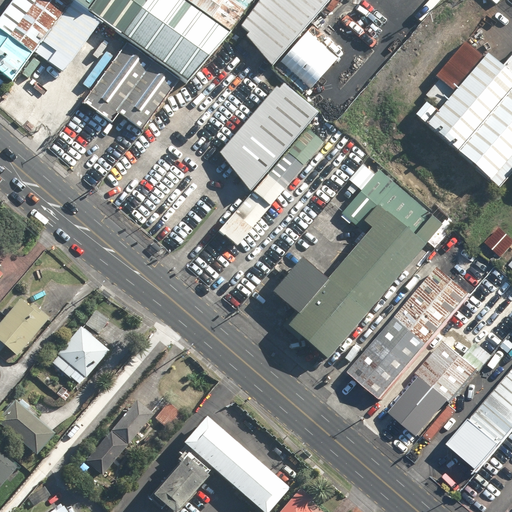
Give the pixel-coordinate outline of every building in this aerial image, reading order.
[(102,28),(62,0),(11,0),(0,16),(0,74),(15,86),(36,59),(62,80),(102,28)] [(66,0),(86,13),(95,0),(66,0)] [(223,36),(174,0),(97,0),(86,15),(184,87),(223,36)] [(251,0),(181,0),(227,33),(251,0)] [(330,0),(265,0),(240,32),(274,71),(331,0),(330,0)] [(385,0),(372,16),(389,31),(400,19),(414,31),(442,0),(385,0)] [(126,45),(83,104),(109,124),(116,116),(141,133),(177,83),(126,45)] [(511,109),(511,80),(487,58),(427,125),(468,160),(511,109)] [(316,117),(278,83),(214,159),(246,195),(316,117)] [(511,176),(511,109),(466,162),(499,191),(511,176)] [(303,167),(323,144),(307,130),(287,153),(303,167)] [(283,191),(303,168),(286,154),(266,177),(283,191)] [(291,329),(327,361),(441,232),(377,177),(335,225),(359,247),(326,284),(302,262),(273,295),(300,319),(291,329)] [(253,195),(268,207),(281,192),(266,179),(253,195)] [(217,234),(234,248),(268,209),(251,195),(217,234)] [(511,249),(511,246),(495,232),(480,248),(499,265),(511,249)] [(472,301),(439,272),(347,376),(380,406),(472,301)] [(113,295),(105,290),(102,295),(109,300),(113,295)] [(0,351),(5,346),(17,356),(49,319),(32,304),(30,306),(21,299),(0,322),(0,351)] [(108,320),(94,311),(84,326),(98,335),(108,320)] [(52,362),(78,384),(84,377),(86,378),(109,351),(81,326),(57,354),(58,355),(52,362)] [(474,376),(443,348),(383,416),(414,443),(474,376)] [(511,376),(446,451),(476,478),(511,437),(511,376)] [(60,397),(65,401),(71,394),(66,390),(60,397)] [(0,417),(0,424),(36,455),(54,433),(16,400),(0,417)] [(111,431),(127,444),(152,414),(136,401),(111,431)] [(156,418),(171,431),(184,415),(169,403),(156,418)] [(184,443),(263,511),(270,511),(291,488),(207,416),(184,443)] [(102,475),(127,444),(111,431),(86,462),(102,475)] [(0,488),(18,468),(0,452),(0,488)] [(152,495),(172,511),(175,511),(210,472),(188,454),(152,495)] [(104,502),(112,508),(125,491),(118,485),(104,502)] [(50,496),(44,488),(26,500),(31,508),(50,496)] [(301,488),(281,511),(312,511),(306,506),(313,498),(301,488)]
